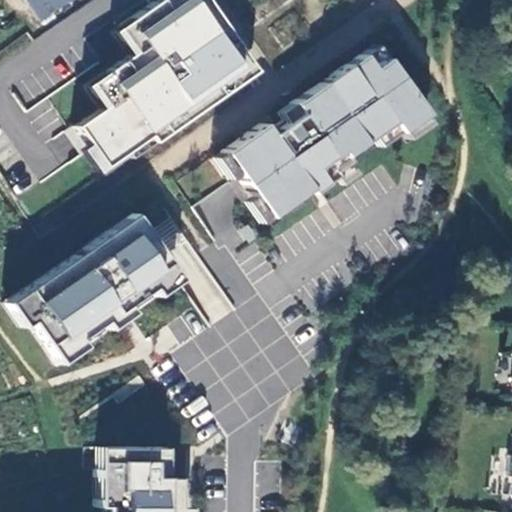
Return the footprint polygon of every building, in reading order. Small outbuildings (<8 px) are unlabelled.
[(21,0),(35,20),(64,0),(21,0)] [(252,71),(203,0),(153,0),(119,24),(136,48),(126,55),(91,79),(106,101),(97,107),(71,125),(88,149),(104,172),(252,71)] [(136,48),(119,24),(109,30),(126,55),(136,48)] [(383,58),(373,45),(359,55),(369,68),(383,58)] [(265,132),(260,124),(220,152),(235,173),(250,195),(265,216),(305,189),(307,193),(312,190),(333,176),(330,172),(345,162),(341,156),(369,137),(389,123),(395,133),(398,131),(419,116),(422,114),(383,58),(369,68),(359,55),(289,104),(295,112),(281,121),(273,126),(265,132)] [(106,101),(91,79),(81,85),(97,107),(106,101)] [(295,112),(289,104),(276,113),(281,121),(295,112)] [(419,116),(398,131),(404,139),(425,124),(419,116)] [(273,126),(268,118),(260,124),(265,132),(273,126)] [(395,133),(389,123),(369,137),(376,147),(395,133)] [(88,149),(71,125),(63,130),(80,155),(88,149)] [(235,173),(220,152),(211,157),(226,178),(235,173)] [(345,162),(330,172),(333,176),(339,184),(353,174),(345,162)] [(265,216),(250,195),(241,201),(256,223),(265,216)] [(136,219),(131,212),(107,229),(111,236),(136,219)] [(111,236),(107,229),(8,296),(26,321),(49,355),(75,338),(99,321),(124,304),(147,289),(172,271),(136,219),(111,236)] [(256,236),(247,224),(239,231),(248,242),(256,236)] [(172,271),(147,289),(152,296),(176,279),(172,271)] [(26,321),(8,296),(1,302),(18,326),(26,321)] [(124,304),(99,321),(104,329),(122,317),(129,312),(124,304)] [(75,338),(49,355),(54,363),(80,346),(75,338)] [(102,505),(102,446),(93,446),(93,505),(102,505)] [(160,447),(102,446),(102,505),(101,511),(172,511),(173,506),(173,477),(159,477),(160,447)]
